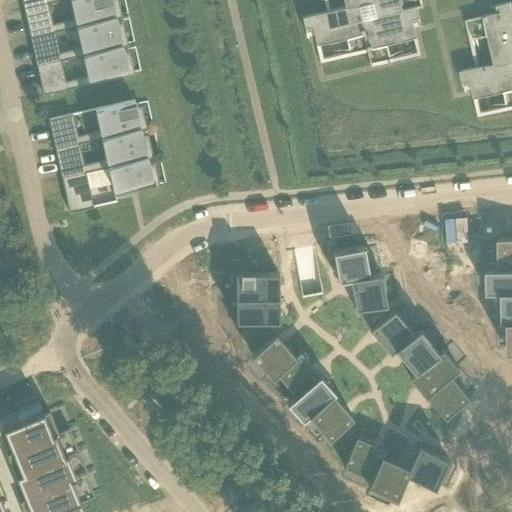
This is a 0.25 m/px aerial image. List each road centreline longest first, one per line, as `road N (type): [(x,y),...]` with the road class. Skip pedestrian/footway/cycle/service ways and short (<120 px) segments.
road 1 (residential): [(511,196),(225,223),(183,235),(87,312)]
road 2 (residential): [(87,312),(45,253),(0,53)]
road 3 (unknown): [(385,207),(481,352),(511,374)]
road 4 (residential): [(66,357),(197,511)]
